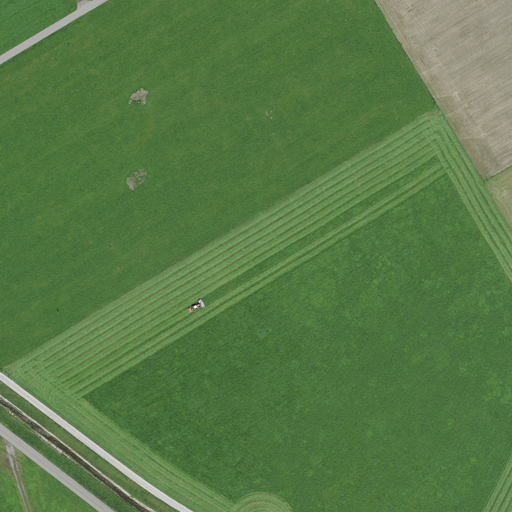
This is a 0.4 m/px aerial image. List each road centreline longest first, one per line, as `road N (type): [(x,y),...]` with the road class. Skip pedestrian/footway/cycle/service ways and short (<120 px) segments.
road 1 (track): [(186,511),(0,374)]
road 2 (unclassified): [(106,511),(0,431)]
